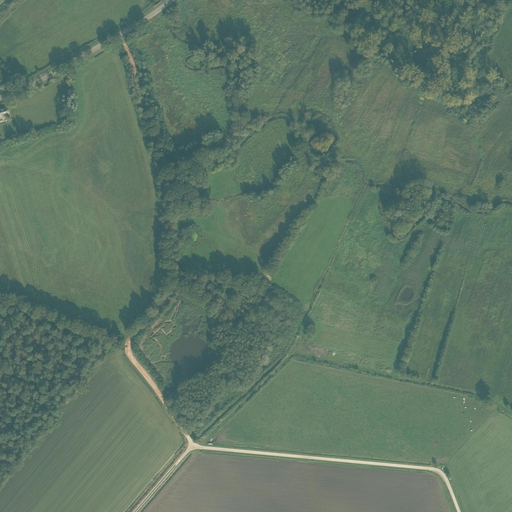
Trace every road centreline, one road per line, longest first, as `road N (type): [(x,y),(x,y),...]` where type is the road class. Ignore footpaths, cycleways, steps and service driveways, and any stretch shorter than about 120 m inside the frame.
road 1 (track): [(120,34),(163,182),(175,268),(168,294),(127,346)]
road 2 (unclassified): [(458,511),(436,470),(193,446)]
road 3 (tertiary): [(0,97),(171,0)]
road 4 (track): [(193,446),(127,346)]
